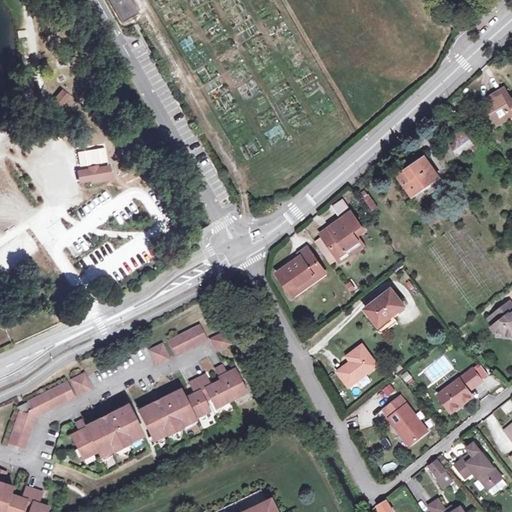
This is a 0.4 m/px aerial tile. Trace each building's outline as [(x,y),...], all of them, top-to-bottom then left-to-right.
[(107,0),(121,23),(137,14),(129,0),(107,0)] [(504,88),(484,101),(497,124),(506,119),(503,115),(511,109),(511,99),(511,100),(504,88)] [(62,90),(54,99),(61,105),(69,96),(62,90)] [(61,124),(59,125),(57,131),(59,133),(64,134),(66,133),(68,128),(66,126),(61,124)] [(455,157),(474,146),(466,132),(447,143),(455,157)] [(76,150),(77,165),(107,163),(105,148),(76,150)] [(412,195),(428,184),(438,177),(425,158),(399,176),(412,195)] [(89,170),(78,172),(79,182),(90,180),(91,183),(110,179),(109,177),(107,167),(96,168),(96,167),(89,169),(89,170)] [(433,191),(428,184),(412,195),(417,203),(433,191)] [(337,213),(347,207),(343,200),(333,206),(337,213)] [(321,234),(339,260),(349,253),(347,250),(359,241),(353,233),(361,227),(351,213),(342,219),(346,225),(342,228),(341,226),(333,232),(330,228),(321,234)] [(349,253),(339,260),(341,262),(371,241),(361,227),(353,233),(359,241),(347,250),(349,253)] [(277,274),(287,288),(296,282),(299,286),(313,276),(316,280),(325,274),(307,248),(299,254),(303,259),(287,270),(285,268),(277,274)] [(296,282),(287,288),(293,297),(316,280),(313,276),(299,286),(296,282)] [(350,293),(356,288),(351,280),(344,285),(350,293)] [(391,289),(366,309),(379,326),(404,306),(391,289)] [(502,335),(511,336),(511,315),(511,316),(504,306),(491,316),(496,322),(491,326),(496,332),(502,333),(502,335)] [(174,352),(206,336),(198,321),(166,337),(174,352)] [(222,327),(208,334),(215,347),(229,340),(222,327)] [(160,340),(147,347),(154,362),(168,355),(160,340)] [(337,371),(348,387),(377,366),(362,345),(349,354),(353,360),(350,361),(337,371)] [(219,377),(229,396),(237,392),(239,387),(243,385),(235,368),(230,370),(226,372),(225,369),(221,362),(213,366),(219,377)] [(438,395),(441,399),(448,408),(451,412),(473,395),(469,390),(482,380),(473,368),(438,395)] [(92,384),(86,373),(84,370),(71,377),(78,391),(92,384)] [(210,384),(209,381),(204,371),(195,375),(206,395),(209,393),(213,401),(217,399),(221,400),(229,396),(219,377),(213,379),(213,383),(210,384)] [(194,414),(202,410),(202,407),(207,404),(203,396),(206,395),(195,375),(187,379),(193,390),(194,392),(192,393),(189,392),(183,394),(194,414)] [(9,435),(25,440),(33,414),(72,394),(65,380),(15,404),(18,410),(9,435)] [(153,404),(152,401),(138,408),(151,433),(152,437),(162,432),(166,430),(168,432),(170,431),(180,426),(182,425),(180,421),(194,414),(183,394),(179,387),(165,394),(167,397),(153,404)] [(167,397),(165,394),(152,401),(153,404),(167,397)] [(388,419),(398,432),(400,429),(412,444),(427,431),(400,397),(383,410),(390,418),(388,419)] [(446,410),(448,408),(441,399),(438,401),(446,410)] [(511,410),(511,399),(501,407),(506,414),(511,410)] [(100,420),(98,417),(84,425),(96,448),(98,451),(99,454),(109,449),(113,447),(114,449),(116,448),(127,443),(129,442),(127,438),(140,431),(126,403),(108,412),(107,417),(100,420)] [(180,421),(182,425),(196,418),(194,414),(180,421)] [(71,435),(80,453),(85,451),(89,452),(96,448),(84,425),(80,417),(73,420),(77,428),(78,432),(76,433),(71,435)] [(182,428),(180,426),(170,431),(171,434),(176,435),(180,433),(182,428)] [(409,446),(412,444),(400,429),(398,432),(409,446)] [(127,438),(129,442),(142,435),(140,431),(127,438)] [(164,436),(162,432),(152,437),(155,441),(164,436)] [(8,440),(23,445),(25,440),(9,435),(8,440)] [(128,444),(127,443),(116,448),(117,450),(123,452),(126,450),(128,444)] [(486,486),(500,475),(474,443),(466,448),(470,453),(455,465),(465,478),(474,471),(486,486)] [(111,453),(109,449),(99,454),(101,458),(111,453)] [(436,477),(444,487),(452,481),(437,461),(430,466),(438,476),(436,477)] [(0,511),(5,511),(12,492),(14,486),(1,482),(6,469),(0,466),(0,511)] [(506,484),(500,475),(486,486),(492,495),(506,484)] [(27,508),(35,486),(26,483),(22,495),(21,497),(18,496),(18,494),(12,492),(5,511),(22,511),(24,507),(27,508)] [(43,489),(35,486),(27,508),(30,509),(29,511),(46,511),(49,504),(44,502),(41,504),(38,502),(39,500),(43,489)] [(271,511),(268,504),(261,490),(216,511),(271,511)] [(432,511),(444,511),(446,511),(439,500),(429,506),(432,511)] [(278,511),(273,502),(268,504),(271,511),(278,511)] [(381,511),(392,511),(387,502),(378,506),(381,511)]
